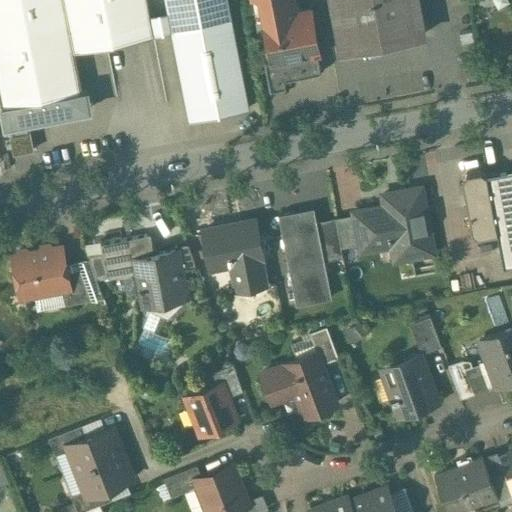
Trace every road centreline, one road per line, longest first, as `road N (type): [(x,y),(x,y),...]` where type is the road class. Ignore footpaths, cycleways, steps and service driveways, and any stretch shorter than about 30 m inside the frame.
road 1 (residential): [(0,208),(511,106)]
road 2 (residential): [(405,445),(324,468),(282,459)]
